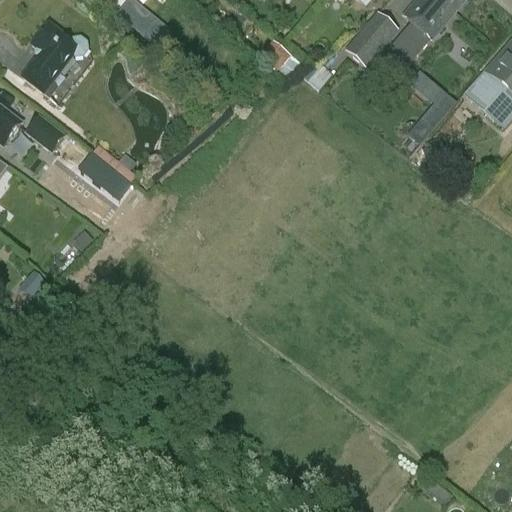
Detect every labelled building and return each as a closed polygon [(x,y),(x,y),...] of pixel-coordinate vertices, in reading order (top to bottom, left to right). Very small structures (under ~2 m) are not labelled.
[(410,28),(389,52),(409,69),(463,5),(457,0),(420,0),(402,22),(410,28)] [(70,41),(69,44),(47,27),(31,48),(40,55),(21,80),(42,96),(70,59),(74,62),(83,60),(88,53),(86,45),(79,40),(70,41)] [(378,55),(385,47),(366,32),(360,39),(346,56),(364,72),(378,55)] [(469,34),(448,55),(464,71),(485,50),(469,34)] [(258,63),(276,78),(291,60),(272,45),(258,63)] [(511,48),(511,47),(470,95),(507,127),(511,121),(511,48)] [(312,86),(321,94),(334,79),(324,71),(312,86)] [(0,111),(0,150),(12,160),(29,136),(0,111)] [(41,134),(30,148),(52,169),(63,156),(41,134)] [(446,163),(439,141),(419,148),(426,169),(446,163)] [(117,166),(97,149),(91,157),(128,188),(134,180),(128,175),(135,168),(135,167),(124,158),(117,166)] [(0,175),(1,175),(10,182),(18,172),(0,158),(0,175)] [(0,362),(0,389),(27,409),(40,392),(0,362)] [(432,485),(424,495),(444,510),(451,500),(432,485)]
